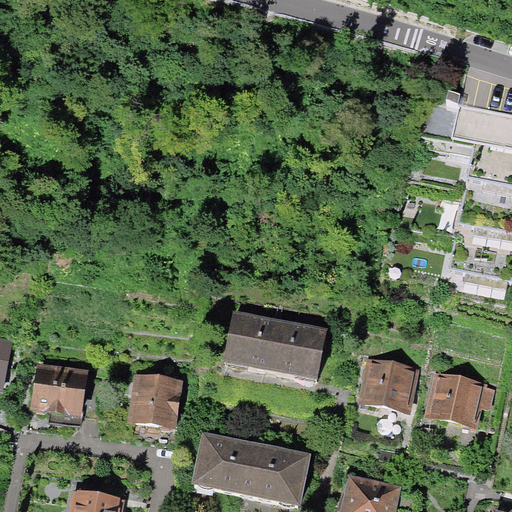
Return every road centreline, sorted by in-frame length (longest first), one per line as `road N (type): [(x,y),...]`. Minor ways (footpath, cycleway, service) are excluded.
road 1 (residential): [(511,65),(311,0)]
road 2 (residential): [(157,511),(170,456),(27,438)]
